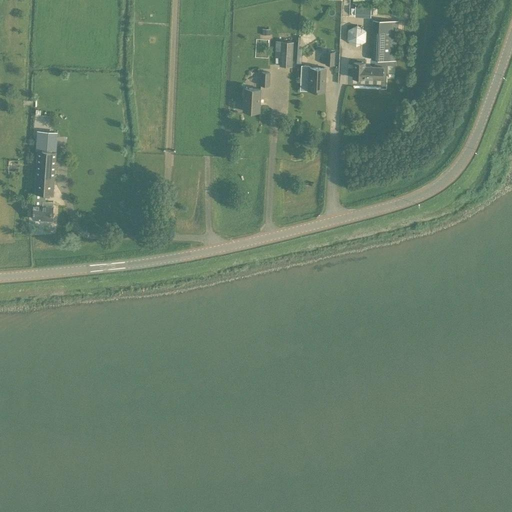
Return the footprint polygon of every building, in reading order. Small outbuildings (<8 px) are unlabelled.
[(357,24),(348,29),(347,40),(356,46),(365,41),(366,30),(357,24)] [(373,27),(372,59),(390,60),(396,60),(398,29),(373,27)] [(275,57),(281,57),(280,65),(292,66),(294,41),(276,40),(275,57)] [(335,64),(335,51),(327,51),(327,63),(335,64)] [(365,78),(365,77),(383,78),(384,67),(366,66),(366,62),(354,62),(353,77),(365,78)] [(326,90),(327,68),(310,67),(309,90),(326,90)] [(269,85),(270,72),(262,71),(261,84),(269,85)] [(260,111),(261,88),(245,88),(244,110),(260,111)] [(54,194),(56,152),(57,152),(58,143),(57,143),(57,138),(54,137),(54,132),(54,131),(48,131),(49,128),(42,128),(42,131),(36,130),(35,150),(39,150),(39,151),(35,205),(34,205),(33,218),(52,220),(53,202),(46,201),(46,197),(50,197),(50,194),(54,194)]
